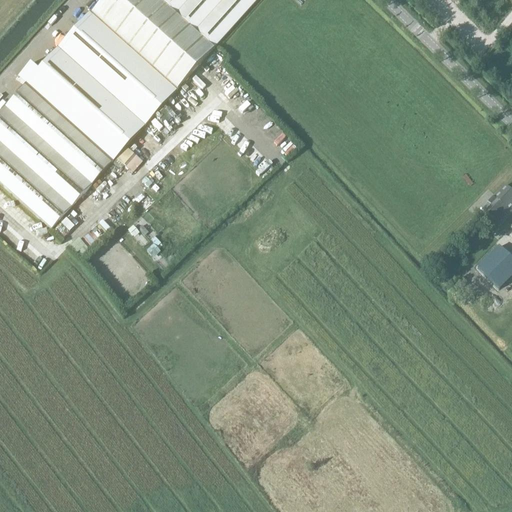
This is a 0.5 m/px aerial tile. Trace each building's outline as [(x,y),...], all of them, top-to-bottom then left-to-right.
[(101,0),(89,13),(177,92),(214,50),(158,0),(101,0)] [(158,0),(214,50),(258,0),(158,0)] [(438,0),(446,9),(453,3),(450,0),(438,0)] [(491,8),(499,1),(498,0),(486,0),(484,2),(491,8)] [(509,20),(511,17),(511,13),(503,5),(498,11),(509,20)] [(458,15),(462,10),(456,6),(452,10),(458,15)] [(177,92),(89,13),(25,85),(112,163),(177,92)] [(473,33),(477,30),(469,19),(464,23),(473,33)] [(486,33),(482,37),(487,43),(492,39),(486,33)] [(499,54),(502,49),(497,44),(493,49),(499,54)] [(506,65),(492,51),(486,57),(501,71),(506,65)] [(112,163),(25,85),(0,112),(0,184),(51,231),(112,163)] [(236,87),(226,96),(231,101),(229,104),(240,115),(253,102),(244,92),(243,94),(236,87)] [(187,112),(193,107),(184,99),(179,105),(187,112)] [(204,123),(211,129),(218,121),(211,115),(204,123)] [(258,130),(268,121),(265,117),(255,126),(258,130)] [(188,138),(195,145),(200,140),(193,133),(188,138)] [(152,137),(143,147),(148,151),(157,141),(152,137)] [(185,154),(194,150),(191,143),(182,147),(185,154)] [(168,155),(173,161),(181,154),(176,148),(168,155)] [(117,159),(130,173),(141,163),(128,149),(117,159)] [(157,183),(162,179),(155,171),(150,175),(157,183)] [(106,182),(113,177),(108,172),(102,177),(106,182)] [(99,192),(103,185),(97,181),(93,188),(99,192)] [(511,193),(504,186),(481,210),(499,228),(511,214),(511,194),(511,193)] [(133,189),(122,199),(128,205),(139,195),(133,189)] [(97,227),(94,232),(101,237),(105,233),(97,227)] [(75,247),(79,254),(89,250),(85,242),(75,247)] [(511,277),(511,261),(499,248),(477,269),(499,290),(511,277)]
